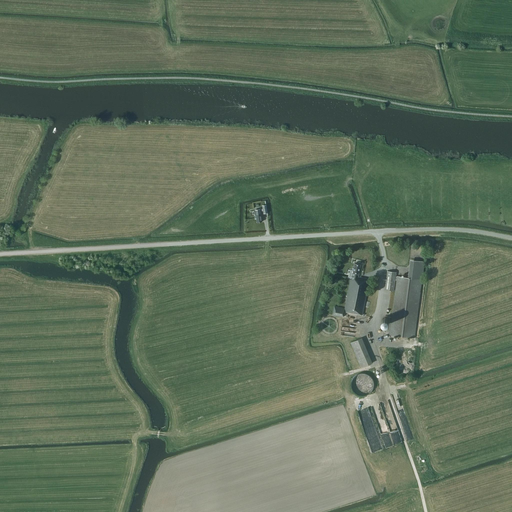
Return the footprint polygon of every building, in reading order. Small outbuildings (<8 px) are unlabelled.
[(263,222),(261,209),(254,210),(255,215),(254,215),(255,219),(256,219),(257,223),(263,222)] [(409,260),(407,278),(395,276),(396,273),(387,272),(385,290),(393,291),(395,281),(396,281),(389,335),(414,338),(423,262),(409,260)] [(362,315),(369,280),(358,277),(360,265),(354,264),(353,268),(352,268),(351,271),(353,271),(351,280),(350,280),(344,309),(334,307),(332,315),(343,317),(344,311),(362,315)] [(386,318),(386,317),(389,316),(385,307),(381,308),(383,318),(382,319),(381,320),(381,321),(381,322),(381,323),(382,324),(383,324),(383,325),(384,325),(385,325),(386,325),(387,325),(387,324),(388,324),(388,323),(389,322),(389,321),(388,319),(387,318),(386,318)] [(372,362),(362,338),(350,342),(361,367),(372,362)] [(372,390),(371,374),(353,375),(355,391),(372,390)]
